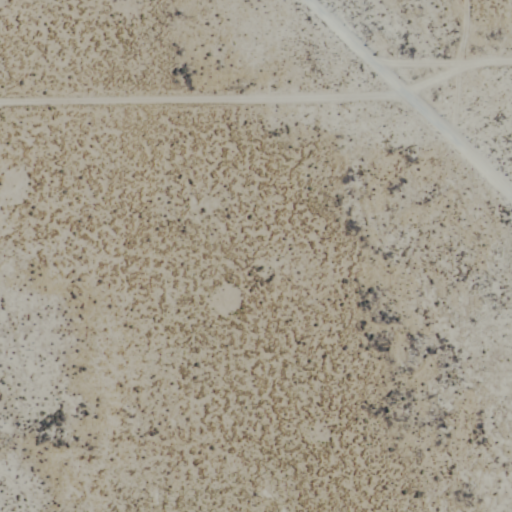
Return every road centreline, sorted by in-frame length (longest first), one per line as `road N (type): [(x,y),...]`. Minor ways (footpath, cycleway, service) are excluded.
road 1 (residential): [(407,97),(0,100)]
road 2 (track): [(304,0),(511,198)]
